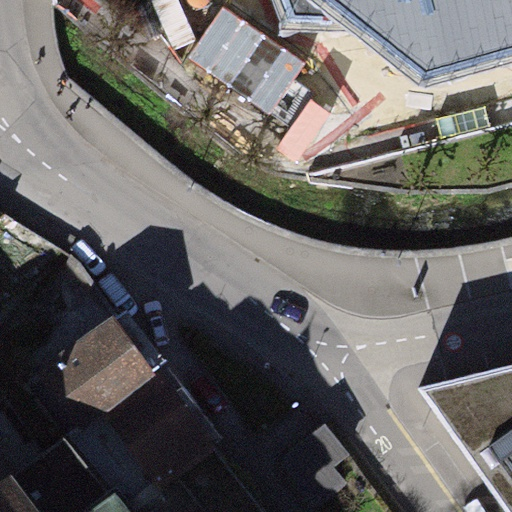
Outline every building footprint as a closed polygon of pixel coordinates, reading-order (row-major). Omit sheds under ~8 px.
[(423,79),(511,53),(511,0),(279,0),(288,21),(352,24),(423,79)] [(116,315),(38,370),(78,426),(158,368),(116,315)] [(209,436),(158,368),(78,426),(67,433),(106,486),(111,482),(121,496),(209,436)] [(286,452),(280,462),(287,466),(314,505),(343,480),(331,462),(345,450),(325,422),(286,452)] [(511,422),(464,437),(485,468),(511,508),(511,422)] [(0,511),(133,511),(121,496),(111,482),(106,486),(67,433),(6,479),(3,476),(0,477),(0,511)]
